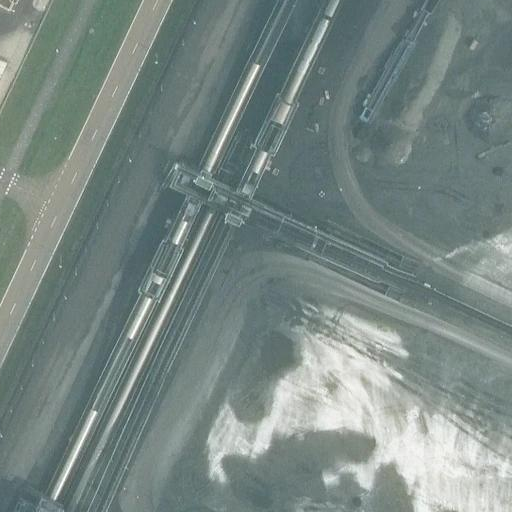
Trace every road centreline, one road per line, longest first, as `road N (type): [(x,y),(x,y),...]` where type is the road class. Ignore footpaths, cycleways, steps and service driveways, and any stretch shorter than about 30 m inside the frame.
road 1 (track): [(218,0),(0,462)]
road 2 (track): [(382,0),(321,130),(316,168),(323,201),(344,221),(511,299)]
road 3 (unclassified): [(0,342),(159,0)]
